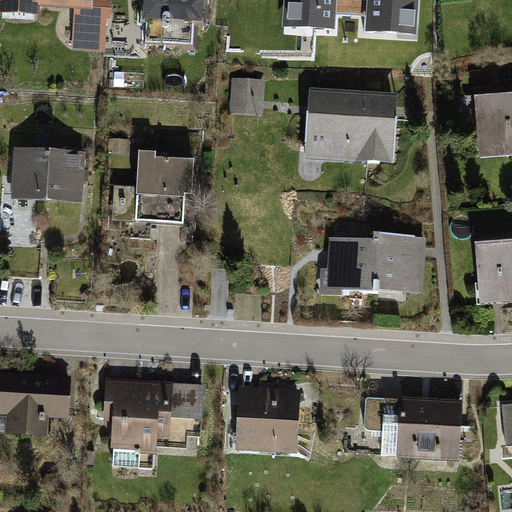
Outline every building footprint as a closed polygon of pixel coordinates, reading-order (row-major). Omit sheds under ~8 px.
[(93,0),(4,0),(3,28),(43,31),(44,17),(92,20),(93,0)] [(144,0),(143,30),(149,31),(148,54),(196,56),(197,34),(207,35),(209,0),(144,0)] [(332,31),(334,0),(290,0),(289,27),(332,31)] [(341,0),(341,15),(365,16),(364,34),(415,37),(417,0),(341,0)] [(267,83),(234,82),(233,122),(265,123),(267,83)] [(400,100),(310,96),(307,166),(396,170),(399,116),(400,100)] [(511,102),(477,105),(477,98),(464,99),(466,126),(479,125),(482,163),(511,160),(511,102)] [(132,144),(110,142),(109,156),(131,157),(132,144)] [(85,160),(15,157),(13,201),(83,204),(85,160)] [(159,162),(141,162),(140,191),(118,190),(116,227),(125,228),(185,231),(186,203),(196,203),(197,170),(158,168),(159,162)] [(374,245),(331,243),(330,272),(322,271),(321,297),(424,302),(427,244),(415,244),(416,237),(374,235),(374,245)] [(511,248),(475,251),(479,311),(511,309),(511,248)] [(0,377),(0,421),(6,422),(5,443),(48,445),(49,424),(72,425),(74,381),(0,377)] [(206,388),(106,382),(102,442),(111,443),(110,460),(157,463),(158,446),(183,448),(184,432),(203,433),(206,388)] [(302,393),(239,391),(238,456),(301,457),(302,393)] [(460,402),(367,397),(366,428),(370,431),(389,432),(388,456),(457,459),(460,402)] [(511,407),(500,409),(503,451),(511,450),(511,407)] [(64,479),(45,477),(43,493),(63,495),(64,479)]
